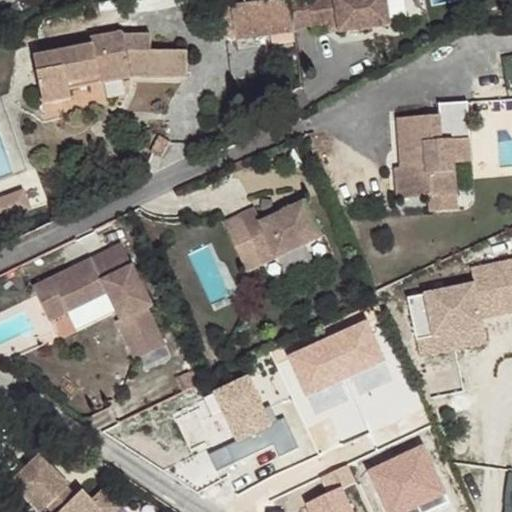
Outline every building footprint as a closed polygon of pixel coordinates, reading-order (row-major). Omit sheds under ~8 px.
[(237,39),(295,32),(294,29),(290,4),(289,0),(281,0),(232,7),(237,39)] [(391,26),(387,0),(318,0),(290,4),(294,29),(331,24),(340,22),(341,31),(341,34),(391,26)] [(341,31),(340,22),(331,24),(331,28),(336,31),(341,31)] [(128,77),(187,78),(187,52),(150,52),(150,37),(123,37),(122,33),(91,39),(92,47),(34,58),(43,105),(70,100),(69,89),(128,77)] [(129,81),(111,81),(111,95),(129,95),(129,81)] [(461,192),(459,159),(459,139),(476,138),(473,100),(444,101),(444,113),(404,116),(405,148),(417,148),(418,164),(407,164),(401,165),(404,196),(435,194),(461,192)] [(161,138),(151,153),(160,159),(171,143),(161,138)] [(459,139),(459,159),(477,158),(476,138),(459,139)] [(417,148),(405,148),(407,164),(418,164),(417,148)] [(0,222),(36,206),(27,186),(0,197),(0,222)] [(462,207),(461,192),(435,194),(436,209),(462,207)] [(257,202),(242,209),(226,215),(245,258),(260,252),(256,242),(271,236),(277,251),(323,231),(308,196),(263,215),(257,202)] [(263,257),(277,251),(271,236),(256,242),(260,252),(245,258),(247,264),(263,257)] [(125,239),(95,253),(106,275),(135,262),(125,239)] [(106,275),(95,253),(35,281),(52,316),(111,289),(123,315),(118,318),(137,356),(167,342),(149,303),(155,301),(135,262),(106,275)] [(474,284),(410,297),(418,339),(483,326),(474,284)] [(367,325),(330,341),(347,380),(384,363),(367,325)] [(330,341),(291,358),(308,396),(347,380),(330,341)] [(248,379),(205,399),(213,417),(223,412),(237,442),(229,446),(236,462),(274,444),(280,457),(298,449),(284,420),(270,427),(248,379)] [(425,449),(371,473),(388,511),(429,511),(450,503),(425,449)] [(62,487),(65,484),(35,454),(7,481),(37,511),(43,506),(49,511),(89,511),(95,506),(88,498),(78,489),(71,495),(66,499),(58,491),(62,487)] [(330,496),(308,506),(310,511),(354,511),(344,490),(356,484),(348,466),(322,478),(330,496)] [(58,491),(66,499),(71,495),(62,487),(58,491)] [(95,506),(89,511),(111,511),(118,506),(99,487),(88,498),(95,506)]
